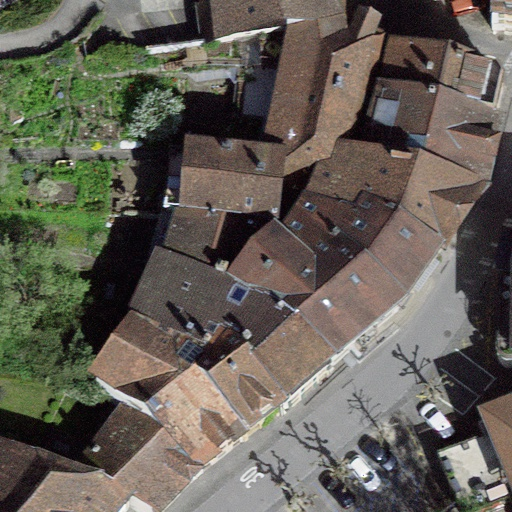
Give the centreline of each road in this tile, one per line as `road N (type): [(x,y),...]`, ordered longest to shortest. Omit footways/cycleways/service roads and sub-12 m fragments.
road 1 (tertiary): [(215,511),(429,330),(511,207)]
road 2 (residential): [(385,0),(511,63)]
